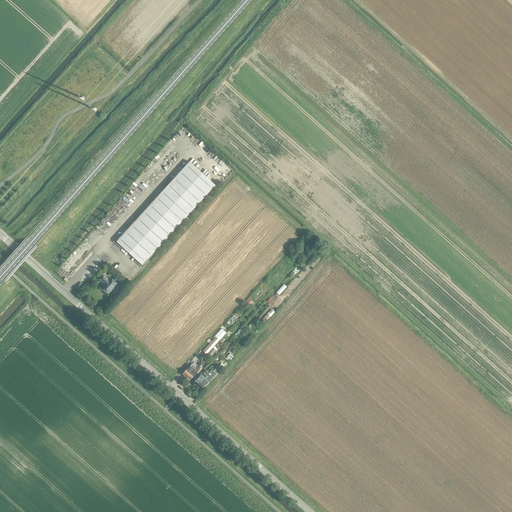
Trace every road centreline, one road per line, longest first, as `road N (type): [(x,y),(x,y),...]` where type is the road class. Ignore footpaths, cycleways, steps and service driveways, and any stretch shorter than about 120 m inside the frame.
road 1 (tertiary): [(309,511),(0,233)]
road 2 (primary): [(0,278),(248,0)]
